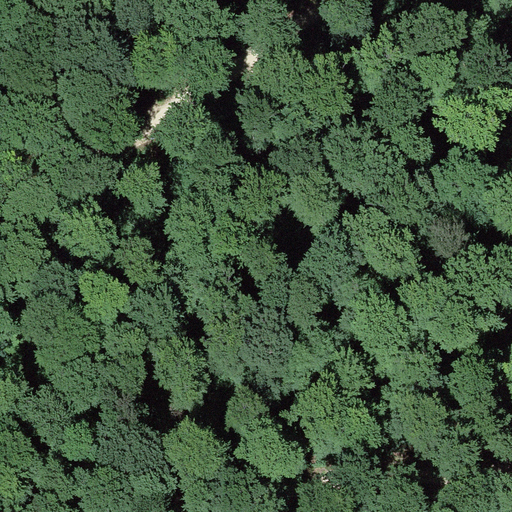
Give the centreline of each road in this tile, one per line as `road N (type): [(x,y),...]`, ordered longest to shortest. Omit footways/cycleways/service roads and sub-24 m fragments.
road 1 (track): [(199,511),(240,498),(511,472)]
road 2 (track): [(0,241),(9,222),(167,113)]
road 3 (track): [(167,113),(334,0)]
road 4 (track): [(0,118),(41,110),(167,113)]
